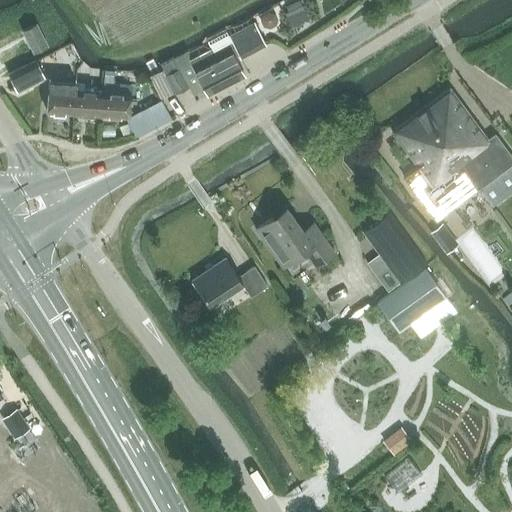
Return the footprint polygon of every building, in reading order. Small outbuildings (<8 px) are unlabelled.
[(283,11),(291,27),(308,18),(300,3),(283,11)] [(254,23),(228,37),(239,58),(265,45),(254,23)] [(33,51),(46,44),(36,24),(23,30),(33,51)] [(207,95),(245,76),(236,60),(239,58),(228,37),(225,32),(208,41),(211,48),(189,60),(207,95)] [(36,60),(9,74),(18,92),(45,78),(36,60)] [(166,74),(176,93),(188,86),(178,68),(166,74)] [(102,75),(101,91),(99,115),(128,117),(129,93),(111,92),(112,76),(102,75)] [(46,111),(74,113),(76,84),(76,83),(49,81),(46,111)] [(76,84),(74,113),(99,115),(101,91),(84,90),(84,85),(76,84)] [(392,131),(407,153),(436,132),(466,110),(450,88),(392,131)] [(466,110),(436,132),(478,188),(511,162),(511,159),(495,136),(489,141),(466,110)] [(432,221),(478,188),(436,132),(407,153),(412,159),(396,171),(432,221)] [(387,293),(427,264),(384,204),(372,213),(377,221),(363,231),(380,256),(367,265),(387,293)] [(314,222),(303,230),(289,210),(276,220),(273,216),(255,229),(284,269),(305,254),(315,268),(336,253),(314,222)] [(452,242),(479,279),(495,267),(469,230),(452,242)] [(251,298),(268,286),(255,266),(239,277),(226,257),(191,280),(209,308),(241,287),(251,298)] [(399,331),(446,298),(426,269),(378,303),(399,331)] [(401,427),(380,443),(390,457),(411,441),(401,427)] [(408,457),(384,475),(397,493),(420,474),(408,457)]
